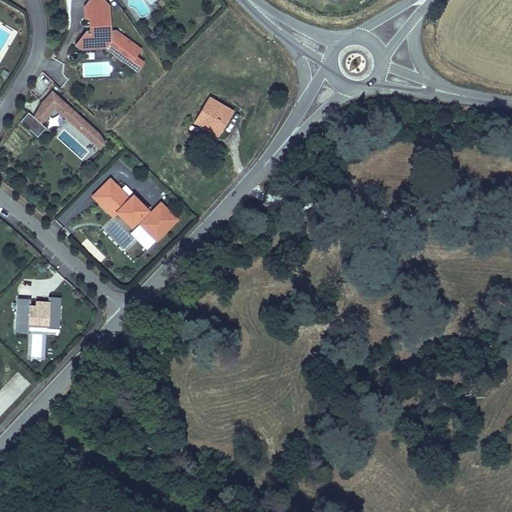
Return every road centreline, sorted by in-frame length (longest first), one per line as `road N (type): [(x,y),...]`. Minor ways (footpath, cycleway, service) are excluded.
road 1 (unknown): [(511,218),(304,205),(251,179)]
road 2 (tertiary): [(126,314),(281,146)]
road 3 (tertiary): [(0,445),(126,314)]
road 4 (residential): [(0,196),(126,314)]
road 5 (residential): [(0,118),(36,54),(34,0)]
